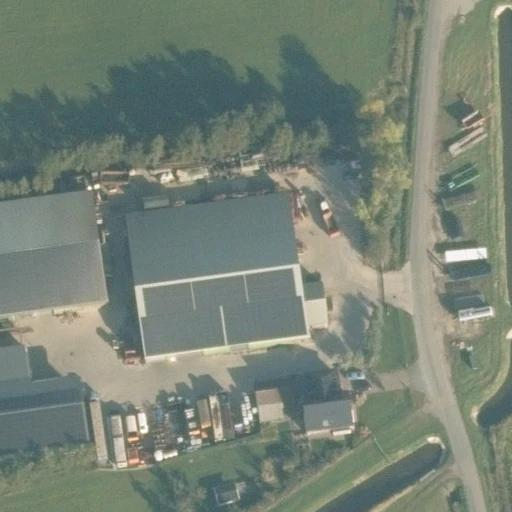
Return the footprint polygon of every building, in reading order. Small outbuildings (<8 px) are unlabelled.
[(290,199),(126,221),(146,367),(309,344),(308,332),(328,329),(323,288),(302,291),(290,199)] [(0,324),(109,310),(93,200),(0,212),(0,324)] [(462,312),(488,307),(483,281),(457,285),(462,312)] [(350,399),(340,401),(336,377),(307,381),(310,405),(303,406),(307,437),(333,434),(334,439),(350,437),(349,432),(354,431),(350,399)] [(295,411),(292,383),(254,388),(258,416),(295,411)] [(0,392),(0,465),(71,458),(66,409),(3,416),(0,392)] [(235,487),(214,493),(219,509),(240,504),(235,487)]
